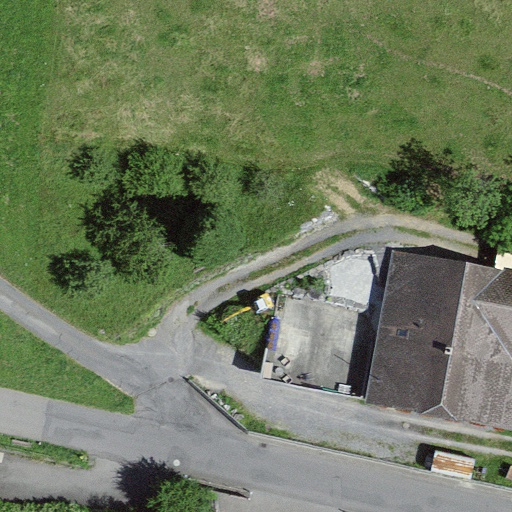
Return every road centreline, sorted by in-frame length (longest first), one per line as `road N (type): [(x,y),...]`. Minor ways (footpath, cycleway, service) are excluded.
road 1 (tertiary): [(197,448),(511,511)]
road 2 (residential): [(197,448),(149,386),(0,290)]
road 3 (tertiary): [(0,408),(197,448)]
